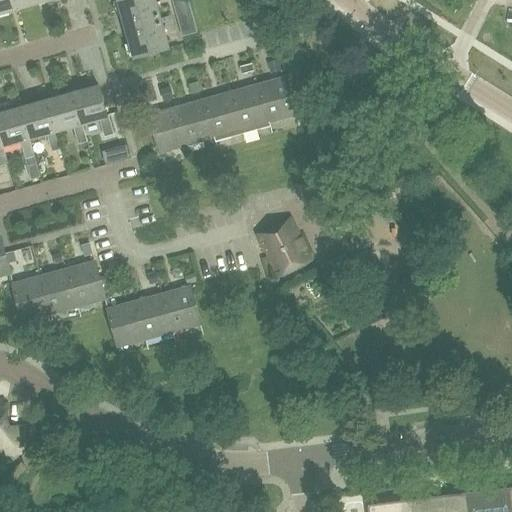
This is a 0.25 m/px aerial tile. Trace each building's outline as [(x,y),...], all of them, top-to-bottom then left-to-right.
[(0,0),(0,12),(20,7),(17,0),(0,0)] [(170,49),(155,0),(117,0),(134,59),(170,49)] [(177,14),(191,10),(188,0),(182,0),(173,3),(177,14)] [(180,25),(195,21),(191,10),(177,14),(180,25)] [(195,21),(180,25),(183,37),(198,33),(195,21)] [(259,85),(270,122),(297,114),(287,77),(259,85)] [(270,122),(259,85),(232,93),(243,134),(271,126),(270,122)] [(108,117),(99,86),(72,93),(81,125),(83,124),(100,120),(105,137),(114,134),(109,116),(108,117)] [(83,124),(81,125),(72,93),(46,101),(55,132),(56,132),(73,127),(78,145),(88,142),(83,124)] [(232,93),(204,100),(215,137),(216,141),(243,134),(232,93)] [(177,108),(187,145),(215,137),(204,100),(177,108)] [(29,140),(30,139),(47,134),(52,152),(61,149),(56,132),(55,132),(46,101),(19,108),(29,140)] [(36,163),(30,139),(29,140),(19,108),(0,113),(0,139),(2,147),(3,147),(21,142),(27,166),(36,163)] [(177,108),(150,116),(160,153),(187,145),(177,108)] [(2,147),(0,139),(0,166),(8,164),(3,147),(2,147)] [(320,226),(328,240),(344,241),(353,227),(346,213),(329,212),(320,226)] [(312,261),(291,218),(257,234),(278,277),(312,261)] [(1,237),(0,236),(0,276),(11,274),(1,237)] [(320,261),(333,290),(358,278),(344,249),(320,261)] [(96,262),(68,269),(78,306),(106,299),(96,262)] [(68,269),(41,277),(51,314),(78,306),(68,269)] [(23,322),(51,314),(41,277),(13,285),(23,322)] [(163,294),(173,331),(201,324),(191,287),(163,294)] [(163,294),(135,302),(146,339),(173,331),(163,294)] [(118,347),(146,339),(135,302),(108,310),(118,347)] [(7,428),(2,401),(0,401),(0,445),(6,445),(8,455),(27,451),(22,425),(7,428)] [(511,511),(511,486),(398,501),(399,511),(511,511)]
